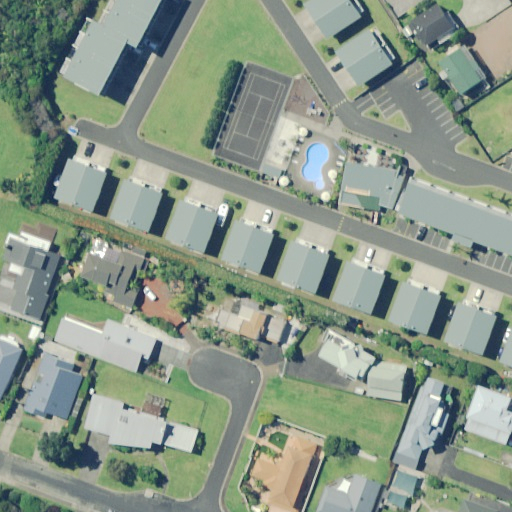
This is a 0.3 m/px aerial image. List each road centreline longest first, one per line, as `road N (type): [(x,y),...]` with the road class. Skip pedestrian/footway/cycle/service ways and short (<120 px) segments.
road 1 (residential): [(204,361),(243,381),(195,511)]
road 2 (residential): [(0,460),(148,511)]
